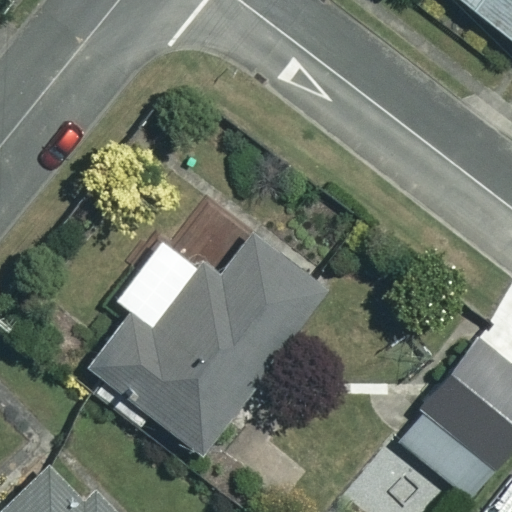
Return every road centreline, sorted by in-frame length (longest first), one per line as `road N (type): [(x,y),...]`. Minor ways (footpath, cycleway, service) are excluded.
road 1 (residential): [(511,207),(244,0)]
road 2 (residential): [(0,148),(116,0)]
